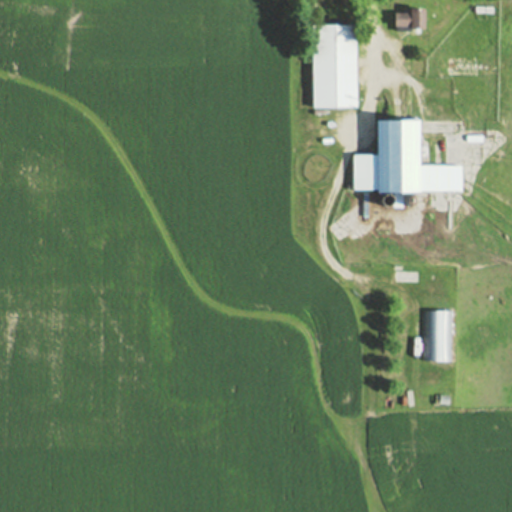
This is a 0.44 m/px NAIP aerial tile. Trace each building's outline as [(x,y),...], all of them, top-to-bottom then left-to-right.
[(421,9),(391,9),(391,26),(421,26),(421,9)] [(352,24),(353,108),(309,109),(308,25),(352,24)] [(410,57),(409,70),(425,71),(425,58),(410,57)] [(414,121),(373,120),(372,156),(350,156),(349,190),(429,191),(428,243),(451,243),(452,193),(459,193),(460,165),(413,164),(414,121)] [(422,309),(420,361),(449,362),(451,310),(422,309)]
